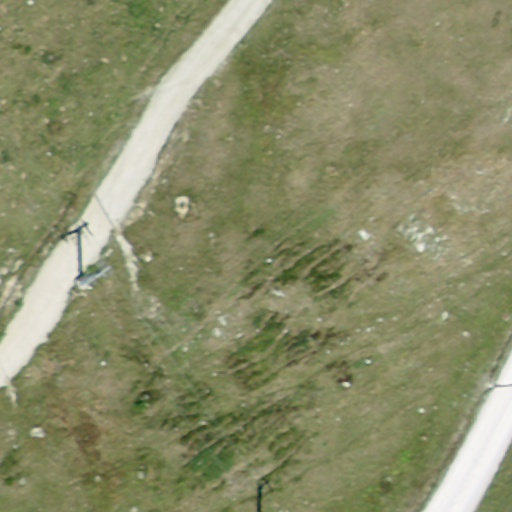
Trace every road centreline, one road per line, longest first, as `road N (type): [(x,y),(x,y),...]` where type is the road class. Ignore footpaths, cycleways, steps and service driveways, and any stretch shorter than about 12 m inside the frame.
road 1 (track): [(0,366),(170,94),(250,0)]
road 2 (track): [(511,390),(447,511)]
